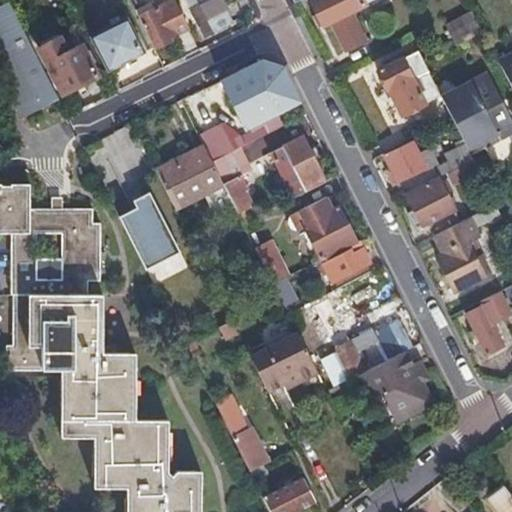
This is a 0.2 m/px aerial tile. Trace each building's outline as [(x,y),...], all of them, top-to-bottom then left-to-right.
[(175,0),(172,0),(138,16),(154,48),(173,40),(172,38),(189,29),(175,0)] [(186,0),(206,38),(234,23),(222,0),(186,0)] [(332,22),(346,51),(365,42),(351,12),(366,4),(364,0),(309,0),(322,27),(332,22)] [(60,99),(9,2),(0,6),(0,71),(24,118),(60,99)] [(457,46),(483,32),(472,12),(446,26),(451,36),(419,53),(423,61),(456,44),(457,46)] [(145,53),(127,17),(90,36),(109,72),(145,53)] [(64,43),(61,38),(39,49),(62,94),(98,76),(83,46),(78,48),(69,53),(64,43)] [(73,38),(64,43),(69,53),(78,48),(73,38)] [(401,116),(441,96),(423,61),(419,53),(418,51),(378,70),(387,90),(389,89),(401,116)] [(511,55),(499,62),(511,87),(511,55)] [(223,81),(246,128),(250,126),(252,131),(240,136),(245,145),(284,125),(277,112),(299,101),(283,68),(263,61),(223,81)] [(466,144),(468,149),(483,142),(498,134),(501,139),(511,133),(511,119),(488,73),(441,96),(466,144)] [(213,162),(233,152),(232,152),(220,126),(200,135),(213,162)] [(485,147),(501,139),(498,134),(483,142),(485,147)] [(293,198),(326,182),(303,136),(270,153),(293,198)] [(398,183),(404,195),(447,173),(474,160),(468,149),(466,144),(445,154),(449,162),(440,166),(435,156),(433,153),(437,151),(434,147),(420,153),(414,141),(383,156),(394,175),(390,176),(394,185),(398,183)] [(212,162),(204,146),(156,169),(176,209),(224,185),(223,185),(212,162)] [(251,171),(240,148),(232,152),(233,152),(213,162),(212,162),(223,185),(240,176),(251,171)] [(474,160),(447,173),(453,185),(479,172),(474,160)] [(224,185),(242,223),(259,215),(240,176),(223,185),(224,185)] [(440,180),(407,197),(414,212),(409,214),(417,228),(427,223),(433,236),(458,223),(461,222),(440,180)] [(2,186),(2,184),(0,183),(0,233),(12,234),(11,294),(14,295),(13,345),(6,345),(6,371),(43,371),(43,369),(61,369),(62,437),(94,437),(94,487),(127,488),(126,511),(201,511),(202,471),(177,471),(172,475),(169,472),(169,420),(136,420),(136,353),(103,352),(103,294),(88,294),(88,281),(101,281),(101,223),(93,223),(93,209),(63,209),(63,198),(51,197),(52,209),(30,209),(30,184),(11,184),(11,186),(2,186)] [(333,209),(327,196),(299,211),(307,227),(305,228),(321,260),(339,251),(357,242),(339,206),(333,209)] [(134,202),(128,205),(133,215),(139,212),(134,202)] [(116,211),(154,283),(166,277),(155,256),(152,258),(150,254),(159,249),(139,212),(133,215),(128,205),(116,211)] [(503,218),(496,205),(467,219),(472,228),(494,216),(496,222),(503,218)] [(305,228),(307,227),(299,211),(289,216),(287,222),(291,229),(298,232),(305,228)] [(435,256),(454,293),(486,276),(458,223),(433,236),(442,253),(435,256)] [(290,275),(272,239),(255,248),(273,284),(286,278),(290,275)] [(333,284),(372,264),(359,240),(357,242),(339,251),(341,254),(322,264),(333,284)] [(285,307),(298,300),(286,278),(273,284),(285,307)] [(511,314),(501,291),(480,302),(482,306),(467,313),(487,355),(505,346),(494,323),(511,314)] [(405,351),(413,347),(400,320),(375,333),(373,330),(351,341),(347,333),(353,330),(347,319),(341,322),(329,298),(313,305),(317,313),(308,318),(311,325),(321,320),(323,325),(333,345),(336,352),(321,360),(334,386),(360,373),(405,351)] [(232,321),(221,327),(225,336),(237,330),(232,321)] [(323,350),(333,345),(323,325),(313,330),(323,350)] [(319,374),(298,332),(250,356),(268,393),(284,385),(298,378),(301,383),(319,374)] [(397,421),(432,403),(420,380),(412,363),(411,363),(405,351),(360,373),(372,397),(383,391),(397,421)] [(420,359),(412,363),(420,380),(428,376),(420,359)] [(286,390),(301,383),(298,378),(284,385),(286,390)] [(347,382),(328,390),(333,400),(352,392),(347,382)] [(225,421),(250,472),(263,465),(268,462),(251,429),(249,430),(240,413),(230,395),(216,403),(225,421)] [(255,480),(268,474),(263,465),(250,472),(255,480)] [(295,511),(316,502),(304,479),(264,499),(271,511),(295,511)] [(511,511),(511,495),(504,485),(487,497),(498,511),(511,511)] [(418,511),(437,511),(442,508),(434,497),(417,510),(418,511)]
